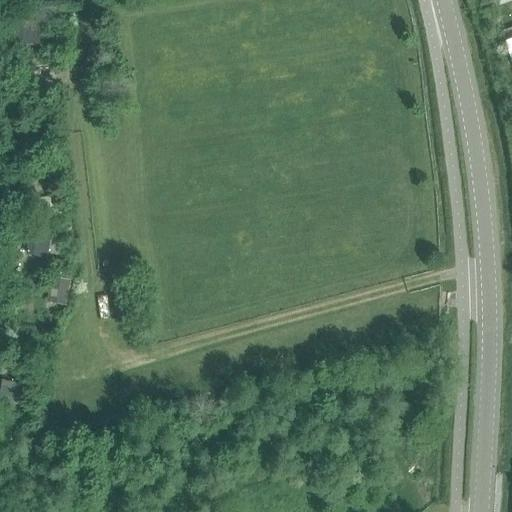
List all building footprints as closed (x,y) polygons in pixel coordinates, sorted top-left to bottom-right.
[(56,23),(57,10),(42,8),(40,16),(16,15),(15,43),(39,43),(40,23),(56,23)] [(90,67),(88,67),(89,102),(104,102),(103,54),(90,54),(90,67)] [(47,215),(62,213),(59,194),(39,197),(41,210),(28,213),(28,217),(36,216),(37,224),(48,224),(47,215)] [(28,254),(47,258),(48,258),(52,236),(66,239),(67,231),(36,225),(35,229),(31,229),(25,228),(22,239),(29,240),(26,250),(29,250),(28,254)] [(47,300),(69,303),(73,281),(50,278),(47,300)] [(2,379),(0,392),(0,400),(11,402),(9,411),(20,413),(23,396),(28,397),(28,392),(29,392),(30,386),(29,386),(30,380),(20,378),(19,381),(2,379)]
